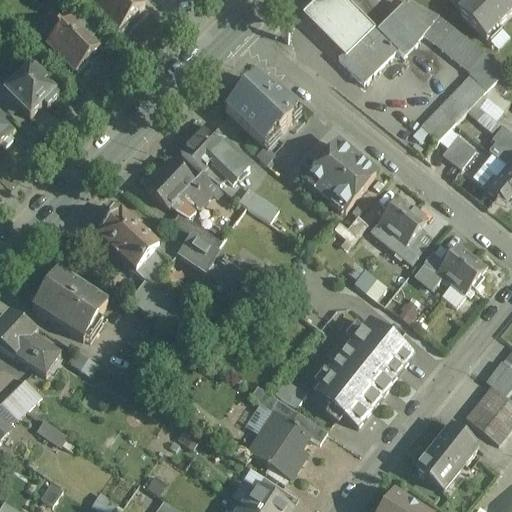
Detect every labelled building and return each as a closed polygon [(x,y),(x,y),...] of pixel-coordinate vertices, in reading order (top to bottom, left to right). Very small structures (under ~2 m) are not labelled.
[(88,5),(83,0),(70,0),(69,2),(83,17),(92,9),(88,5)] [(92,0),(88,5),(92,9),(110,26),(110,30),(111,32),(114,34),(116,35),(120,35),(122,33),(124,31),(125,28),(143,9),(133,0),(92,0)] [(337,0),(322,0),(303,20),(341,59),(369,32),(337,0)] [(472,0),(444,0),(458,14),(472,0)] [(511,0),(472,0),(458,14),(457,15),(485,44),(511,17),(511,0)] [(438,22),(409,6),(405,10),(404,9),(390,22),(417,49),(424,41),(423,40),(438,22)] [(101,52),(66,16),(54,28),(61,35),(47,48),(76,78),(77,77),(82,81),(94,69),(89,64),(101,52)] [(417,49),(390,22),(376,36),(396,57),(402,63),(417,49)] [(484,59),(438,22),(423,40),(424,41),(468,77),(469,77),(484,59)] [(371,31),(337,65),(362,90),(396,57),(376,36),(371,31)] [(506,76),(484,59),(469,77),(468,77),(469,81),(469,82),(486,97),(506,76)] [(74,80),(58,64),(49,73),(64,89),(74,80)] [(33,75),(29,71),(5,94),(4,96),(5,97),(30,122),(43,110),(46,114),(58,102),(54,99),(55,98),(45,88),(47,86),(35,74),(33,75)] [(469,82),(412,142),(428,157),(486,97),(469,82)] [(273,102),(255,84),(225,115),(263,152),(275,139),(277,142),(291,127),(289,125),(296,117),(277,98),(273,102)] [(510,107),(494,94),(488,102),(503,114),(510,107)] [(502,117),(487,104),(480,112),(496,125),(502,117)] [(4,127),(0,123),(0,151),(1,151),(3,153),(12,145),(9,142),(12,140),(2,129),(4,127)] [(227,152),(204,130),(181,156),(203,177),(211,169),(226,183),(239,168),(224,154),(227,152)] [(511,139),(503,132),(492,145),(496,148),(489,156),(492,159),(511,175),(511,139)] [(476,156),(457,141),(442,159),(461,174),(476,156)] [(375,180),(336,149),(306,187),(345,218),(375,180)] [(511,175),(492,159),(473,183),(484,192),(496,202),(501,196),(511,204),(511,201),(511,175)] [(171,165),(144,192),(161,208),(178,219),(186,224),(188,225),(195,217),(180,202),(184,199),(199,214),(219,192),(201,178),(194,186),(171,165)] [(281,184),(265,171),(259,180),(275,192),(281,184)] [(268,209),(248,196),(240,209),(260,222),(268,209)] [(388,210),(380,220),(383,223),(370,238),(385,250),(412,216),(397,205),(391,212),(388,210)] [(132,223),(125,216),(117,216),(111,223),(111,226),(97,240),(97,239),(95,241),(97,243),(97,242),(134,278),(134,277),(159,251),(132,226),(132,223)] [(412,216),(385,250),(411,271),(424,253),(416,247),(423,238),(419,235),(425,228),(412,216)] [(221,248),(188,225),(186,224),(178,219),(171,230),(191,244),(213,260),(221,248)] [(357,222),(347,235),(339,229),(333,235),(351,250),(367,231),(357,222)] [(239,244),(229,237),(221,248),(213,260),(218,263),(223,266),(239,244)] [(184,254),(177,263),(205,282),(207,279),(218,263),(213,260),(191,244),(184,254)] [(339,317),(239,244),(223,266),(250,286),(297,319),(296,320),(323,340),(339,317)] [(184,254),(171,245),(164,245),(159,251),(164,257),(161,260),(171,270),(177,263),(184,254)] [(159,251),(134,277),(145,287),(153,295),(155,293),(164,283),(162,280),(171,270),(161,260),(164,257),(159,251)] [(440,266),(432,259),(415,281),(432,295),(443,282),(451,289),(471,264),(457,253),(451,260),(447,257),(440,266)] [(223,266),(218,263),(207,279),(224,291),(222,294),(236,304),(250,286),(223,266)] [(471,264),(451,289),(442,301),(456,312),(471,293),(474,296),(483,286),(480,283),(485,276),(471,264)] [(82,300),(56,275),(28,304),(55,330),(58,326),(80,304),(82,300)] [(365,277),(354,291),(364,298),(374,284),(365,277)] [(175,309),(155,293),(153,295),(145,287),(129,308),(160,329),(174,310),(175,309)] [(97,320),(80,304),(58,326),(75,343),(97,320)] [(174,310),(160,329),(169,335),(183,316),(174,310)] [(38,337),(9,318),(8,318),(7,316),(0,323),(0,353),(14,363),(15,362),(45,382),(60,360),(39,346),(42,341),(37,338),(38,337)] [(369,328),(328,379),(331,382),(316,400),(357,433),(390,392),(389,391),(411,363),(369,328)] [(78,358),(72,369),(91,380),(97,369),(78,358)] [(511,393),(511,375),(501,367),(485,388),(504,402),(511,393)] [(42,401),(25,384),(16,392),(33,409),(42,401)] [(298,412),(306,395),(282,384),(274,401),(298,412)] [(33,409),(16,392),(8,400),(25,417),(33,409)] [(511,408),(492,394),(466,425),(497,450),(511,432),(511,408)] [(25,417),(8,400),(0,408),(17,425),(25,417)] [(296,418),(276,405),(269,416),(275,420),(276,419),(290,428),(296,418)] [(290,428),(276,419),(275,420),(250,458),(289,485),(301,469),(294,464),(309,442),(290,428)] [(0,444),(9,434),(9,435),(10,434),(9,433),(0,424),(0,444)] [(68,443),(43,426),(38,434),(62,451),(68,443)] [(478,453),(451,431),(434,452),(459,470),(478,453)] [(459,470),(434,452),(417,473),(441,493),(459,470)] [(40,488),(30,482),(23,492),(33,498),(40,488)] [(294,511),(299,506),(263,482),(257,491),(287,511),(294,511)] [(53,511),(63,498),(43,484),(40,488),(33,498),(52,511),(53,511)] [(287,511),(257,491),(256,491),(242,511),(287,511)] [(416,511),(393,497),(382,511),(416,511)]
